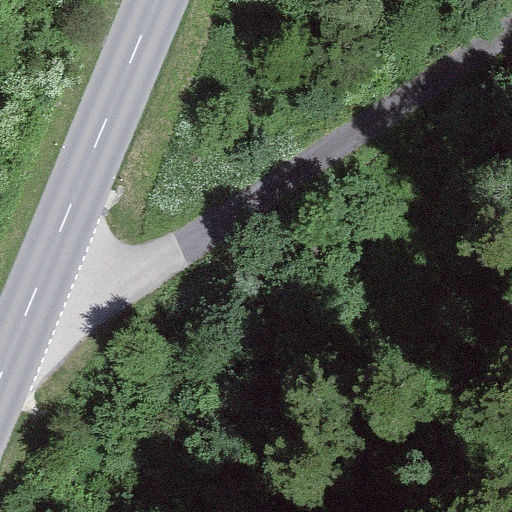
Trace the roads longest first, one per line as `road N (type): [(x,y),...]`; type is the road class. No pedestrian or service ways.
road 1 (track): [(16,365),(511,36)]
road 2 (tertiary): [(166,0),(0,403)]
